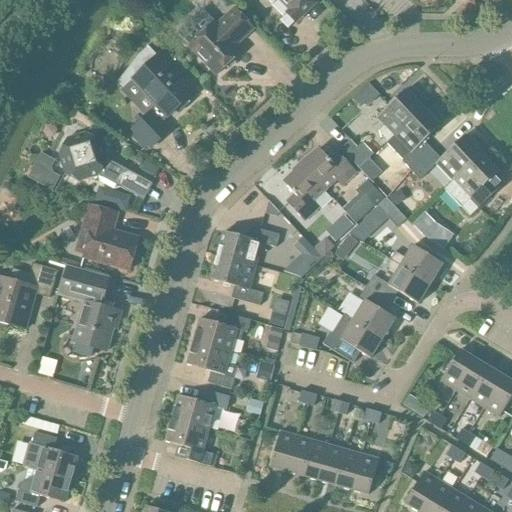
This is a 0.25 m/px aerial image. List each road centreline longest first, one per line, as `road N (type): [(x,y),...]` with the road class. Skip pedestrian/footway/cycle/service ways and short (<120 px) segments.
road 1 (residential): [(136,416),(183,258),(206,217),(369,57),(497,39)]
road 2 (residential): [(511,329),(461,298),(388,401),(276,371)]
road 3 (residential): [(0,376),(136,416)]
